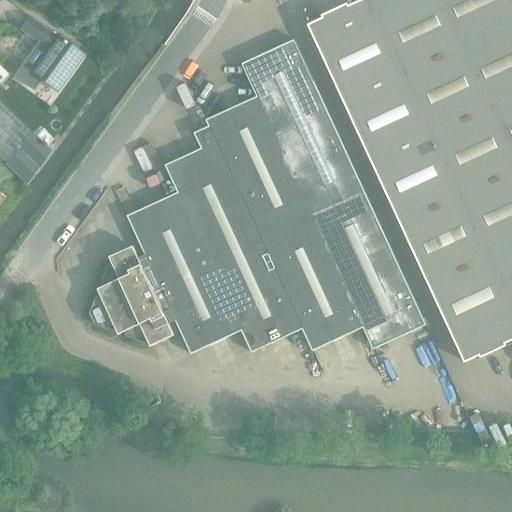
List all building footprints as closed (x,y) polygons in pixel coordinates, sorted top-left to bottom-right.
[(511,0),(366,0),(308,27),(465,363),(511,341),(511,0)] [(36,43),(12,76),(33,91),(40,82),(56,94),(82,57),(54,37),(53,38),(28,20),(20,32),(36,43)] [(293,42),(241,66),(256,99),(257,98),(313,219),(364,195),(293,42)] [(0,67),(0,157),(6,163),(18,149),(32,135),(0,104),(0,81),(7,74),(0,67)] [(104,269),(90,316),(95,326),(140,347),(149,343),(151,348),(162,343),(158,332),(177,324),(191,355),(207,348),(241,332),(252,354),(253,354),(269,347),(301,331),(311,352),(313,351),(328,344),(362,329),(364,328),(313,219),(257,98),(256,99),(206,122),(209,128),(194,135),(201,150),(165,168),(177,195),(128,219),(146,258),(140,260),(134,248),(121,254),(110,259),(113,265),(109,267),(104,269)] [(32,135),(18,149),(38,169),(51,151),(33,134),(32,135)] [(364,195),(313,219),(364,328),(362,329),(373,350),(420,329),(425,326),(364,195)]
